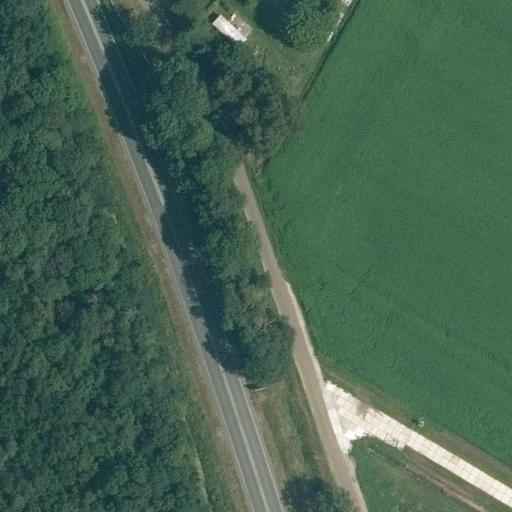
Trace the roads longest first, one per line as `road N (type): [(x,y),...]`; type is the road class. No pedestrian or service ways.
road 1 (unclassified): [(347,511),(309,377),(231,161),(194,81),(137,0)]
road 2 (trunk): [(270,511),(85,0)]
